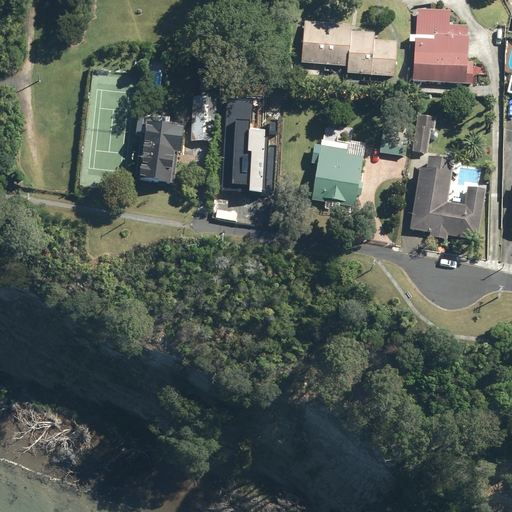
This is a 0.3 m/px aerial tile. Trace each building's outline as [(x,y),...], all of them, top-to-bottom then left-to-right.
[(417,43),(415,81),(475,85),(476,64),(471,63),(472,38),(469,38),(470,27),(451,26),(452,11),(419,9),(418,36),(412,35),(412,42),(417,43)] [(307,22),(304,63),(349,67),(349,73),(397,77),(400,43),(377,41),(378,34),(353,31),(354,26),(307,22)] [(252,99),(227,97),(222,189),(273,191),(275,145),(268,144),(268,137),(265,137),(265,128),(250,127),(252,99)] [(209,98),(195,98),(192,141),(206,142),(209,98)] [(415,152),(429,154),(433,130),(437,130),(439,119),(420,116),(415,152)] [(180,124),(146,119),(138,179),(174,184),(178,152),(184,153),(187,127),(180,126),(180,124)] [(384,132),(381,153),(407,157),(410,136),(384,132)] [(370,147),(323,140),(314,202),(361,209),(370,147)] [(429,170),(423,169),(412,231),(432,234),(431,237),(449,240),(450,237),(477,242),(486,190),(470,187),(467,206),(450,203),(457,162),(431,158),(429,170)]
